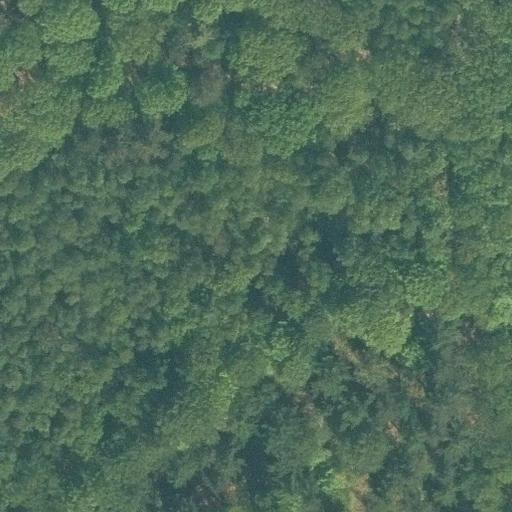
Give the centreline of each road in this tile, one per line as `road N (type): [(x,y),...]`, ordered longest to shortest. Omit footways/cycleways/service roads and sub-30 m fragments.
road 1 (track): [(458,199),(236,315),(0,511)]
road 2 (track): [(511,511),(487,436),(467,293)]
road 3 (track): [(458,199),(468,0)]
